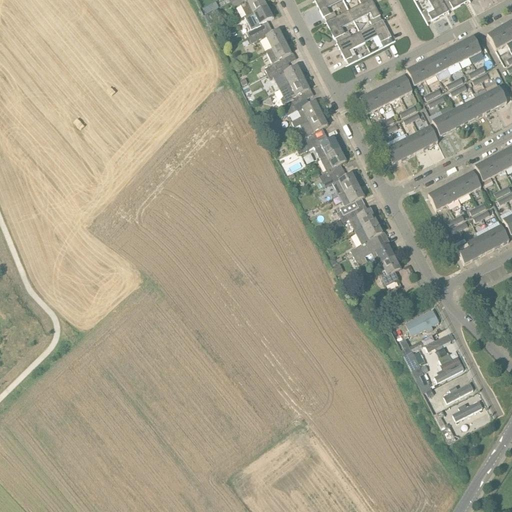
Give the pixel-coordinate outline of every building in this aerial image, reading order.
[(253,15),(266,8),(262,0),(237,0),(231,3),(234,9),(240,6),(247,18),(253,15)] [(326,22),(336,17),(334,13),(330,14),(327,9),(343,1),(342,0),(317,0),(315,1),(323,18),(324,18),(326,22)] [(348,11),(354,22),(370,14),(373,20),(370,22),(372,26),(382,22),(379,17),(380,17),(371,0),(361,5),(348,11)] [(449,13),(448,12),(443,2),(441,0),(427,0),(432,8),(425,12),(423,7),(419,10),(427,24),(431,21),(432,22),(449,13)] [(469,0),(455,0),(449,3),(447,0),(446,0),(443,2),(448,12),(453,9),(453,10),(470,1),(469,0)] [(249,39),(271,28),(268,22),(273,20),(266,8),(253,15),(259,27),(246,34),(249,39)] [(337,44),(350,37),(347,32),(344,33),(341,28),(354,22),(348,11),(336,17),(326,22),(325,23),(334,40),(335,40),(337,44)] [(213,35),(218,32),(213,22),(211,23),(210,21),(214,19),(212,15),(208,17),(207,15),(203,17),(213,35)] [(358,33),(364,44),(381,36),(384,42),(380,44),(383,49),(393,44),(390,39),(391,39),(382,21),(382,22),(372,26),(358,33)] [(506,46),(511,42),(511,30),(509,25),(498,31),(506,46)] [(271,50),(285,43),(279,32),(274,35),(271,28),(249,39),(252,45),(265,38),(271,50)] [(495,53),(506,46),(498,31),(487,38),(495,53)] [(348,66),(358,61),(355,56),(352,58),(349,52),(364,44),(358,33),(350,37),(337,44),(336,45),(345,62),(346,61),(348,66)] [(462,44),(470,60),(481,54),(473,39),(462,44)] [(267,75),(288,65),(285,58),(291,56),(285,43),(271,50),(266,52),(273,65),(264,70),(267,75)] [(459,66),(470,60),(462,44),(451,50),(459,66)] [(448,71),(459,66),(451,50),(440,56),(448,71)] [(436,77),(448,71),(440,56),(428,61),(436,77)] [(425,83),(436,77),(428,61),(417,67),(425,83)] [(290,86),(303,80),(297,68),(291,71),(288,65),(267,75),(269,80),(283,74),(290,86)] [(414,89),(425,83),(417,67),(406,73),(414,89)] [(478,76),(485,73),(483,68),(475,71),(478,76)] [(471,80),(478,76),(475,71),(468,75),(471,80)] [(482,83),(489,80),(486,75),(479,79),(482,83)] [(393,84),(401,100),(412,94),(404,78),(393,84)] [(455,88),(463,84),(460,79),(453,83),(455,88)] [(474,87),(482,83),(479,79),(472,82),(474,87)] [(281,114),(307,100),(303,94),(309,91),(303,80),(290,86),(279,92),(283,99),(282,100),(281,101),(281,102),(281,103),(281,104),(281,105),(282,107),(278,109),(280,114),(281,114)] [(448,91),(455,88),(453,83),(446,86),(448,91)] [(390,105),(401,100),(393,84),(382,90),(390,105)] [(459,95),(467,91),(464,86),(457,90),(459,95)] [(487,95),(495,110),(507,105),(499,89),(487,95)] [(379,111),(390,105),(382,90),(371,95),(379,111)] [(433,99),(441,95),(438,90),(431,94),(433,99)] [(452,98),(459,95),(457,90),(450,94),(452,98)] [(420,100),(423,104),(433,99),(431,94),(420,100)] [(367,117),(379,111),(371,95),(359,101),(367,117)] [(484,116),(495,110),(487,95),(476,100),(484,116)] [(437,106),(445,102),(442,98),(435,102),(437,106)] [(300,126),(321,115),(315,104),(310,107),(307,100),(281,114),(284,119),(297,112),(300,118),(291,123),(294,129),(300,126)] [(473,122),(484,116),(476,100),(465,106),(473,122)] [(430,109),(430,110),(437,106),(435,102),(424,107),(426,111),(430,109)] [(462,127),(473,122),(465,106),(454,112),(462,127)] [(409,116),(416,112),(414,107),(407,111),(409,116)] [(402,119),(409,116),(407,111),(399,114),(402,119)] [(451,133),(462,127),(454,112),(443,117),(451,133)] [(413,123),(420,119),(417,114),(410,118),(413,123)] [(299,149),(325,136),(322,130),(327,127),(321,115),(300,126),(306,139),(297,144),(299,149)] [(440,139),(451,133),(443,117),(432,123),(440,139)] [(406,127),(413,123),(410,118),(403,122),(406,127)] [(387,127),(394,123),(392,119),(384,122),(387,127)] [(380,131),(387,127),(384,122),(377,126),(380,131)] [(390,134),(398,131),(395,126),(388,129),(390,134)] [(383,138),(390,134),(388,129),(381,133),(383,138)] [(438,144),(436,141),(430,129),(419,135),(427,150),(438,144)] [(415,156),(427,150),(419,135),(408,140),(415,156)] [(320,161),(339,151),(333,140),(329,142),(325,136),(299,149),(298,150),(300,156),(314,148),(320,161)] [(404,161),(415,156),(408,140),(396,146),(404,161)] [(393,167),(404,161),(396,146),(385,152),(393,167)] [(315,186),(344,172),(340,166),(345,163),(339,151),(320,161),(327,174),(312,181),(313,183),(310,184),(311,188),(315,186)] [(505,173),(511,169),(511,159),(508,151),(497,157),(505,173)] [(494,179),(505,173),(497,157),(486,163),(494,179)] [(483,185),(494,179),(486,163),(475,169),(483,185)] [(339,197),(358,187),(352,176),(347,178),(344,172),(315,186),(317,189),(323,186),(325,188),(332,184),(339,197)] [(462,180),(469,195),(481,189),(473,174),(462,180)] [(458,201),(469,195),(462,180),(450,186),(458,201)] [(447,207),(458,201),(450,186),(439,192),(447,207)] [(340,219),(365,206),(362,200),(364,199),(358,187),(339,197),(344,207),(339,210),(340,212),(335,214),(338,220),(340,219)] [(503,196),(510,193),(508,188),(501,192),(503,196)] [(436,213),(447,207),(439,192),(428,197),(436,213)] [(496,200),(503,196),(501,192),(494,196),(496,200)] [(500,207),(508,203),(505,199),(497,203),(500,207)] [(479,214),(486,210),(483,205),(476,208),(479,214)] [(355,234),(376,223),(370,211),(368,212),(365,206),(340,219),(343,224),(348,222),(355,234)] [(472,218),(479,214),(476,208),(469,212),(472,218)] [(483,221),(490,218),(487,212),(480,216),(483,221)] [(457,225),(464,222),(461,216),(454,220),(457,225)] [(476,225),(483,221),(480,216),(473,219),(476,225)] [(511,238),(511,237),(511,217),(503,223),(511,238)] [(450,229),(457,225),(454,220),(447,224),(450,229)] [(353,257),(380,244),(377,237),(382,235),(376,223),(355,234),(361,246),(350,252),(353,257)] [(461,232),(468,229),(465,223),(458,227),(461,232)] [(453,236),(461,232),(458,227),(451,231),(453,236)] [(490,234),(498,249),(509,243),(501,228),(490,234)] [(486,255),(498,249),(490,234),(478,240),(486,255)] [(475,261),(486,255),(478,240),(467,245),(475,261)] [(377,268),(394,259),(388,247),(383,250),(380,244),(353,257),(356,263),(371,255),(377,268)] [(464,267),(475,261),(467,245),(456,251),(464,267)] [(399,281),(395,273),(400,271),(394,259),(377,268),(376,268),(382,280),(386,288),(399,281)] [(378,301),(382,308),(395,301),(391,294),(378,301)] [(430,328),(436,324),(430,313),(403,326),(409,338),(424,330),(426,334),(431,331),(430,328)] [(427,352),(448,342),(443,331),(422,342),(427,352)] [(403,351),(408,349),(405,342),(400,345),(403,351)] [(412,373),(419,369),(411,354),(404,358),(412,373)] [(434,384),(462,370),(456,358),(438,367),(441,373),(431,378),(434,384)] [(418,379),(423,376),(420,370),(415,373),(418,379)] [(444,403),(471,389),(463,374),(436,388),(444,403)] [(455,424),(482,411),(478,402),(451,416),(455,424)] [(449,429),(441,433),(448,446),(456,442),(449,429)]
